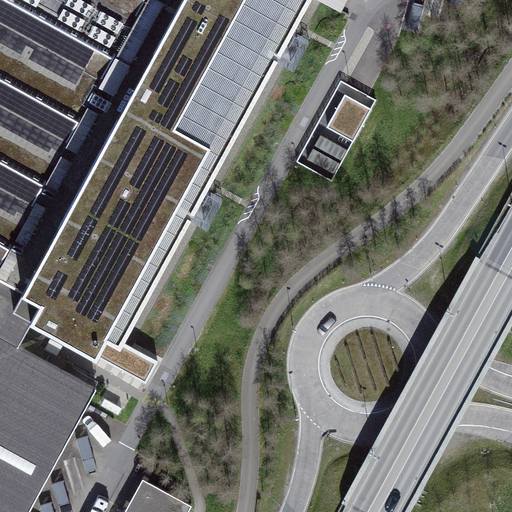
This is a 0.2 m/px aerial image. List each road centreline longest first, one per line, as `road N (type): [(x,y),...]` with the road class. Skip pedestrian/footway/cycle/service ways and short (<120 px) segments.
road 1 (unknown): [(104,511),(380,0)]
road 2 (primary): [(511,230),(359,511)]
road 3 (primary): [(387,511),(511,284)]
road 4 (primary): [(511,127),(429,248),(359,301)]
road 5 (primary): [(359,301),(314,329),(303,363),(312,398)]
